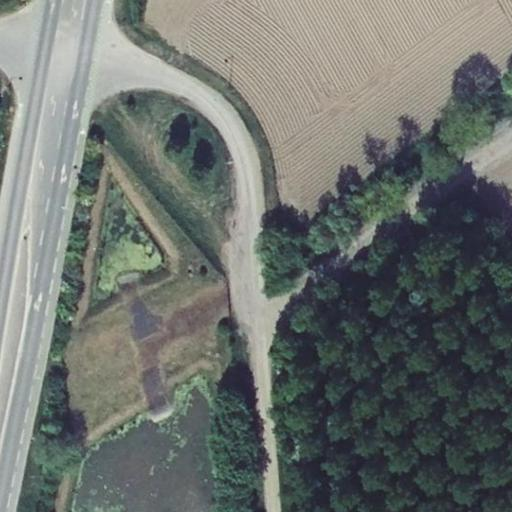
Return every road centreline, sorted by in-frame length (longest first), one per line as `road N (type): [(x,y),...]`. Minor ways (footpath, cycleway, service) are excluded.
road 1 (residential): [(83,57),(192,90),(240,139),(272,511)]
road 2 (tertiary): [(0,490),(83,57)]
road 3 (tertiary): [(44,48),(0,308)]
